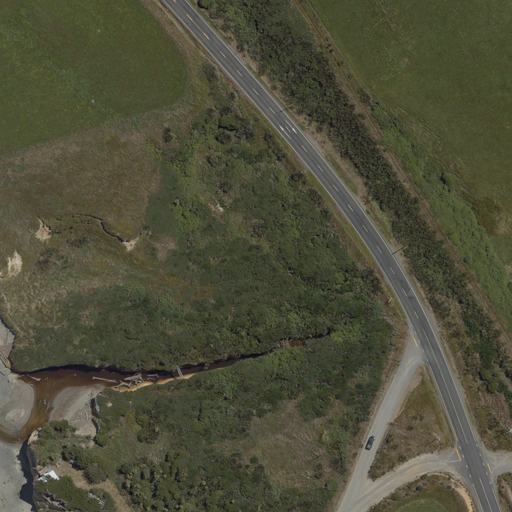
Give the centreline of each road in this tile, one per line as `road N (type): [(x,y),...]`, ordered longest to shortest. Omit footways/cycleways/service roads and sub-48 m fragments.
road 1 (primary): [(173,0),(288,129),(379,249),(426,337),(474,461)]
road 2 (unclassified): [(347,511),(411,469),(474,461)]
